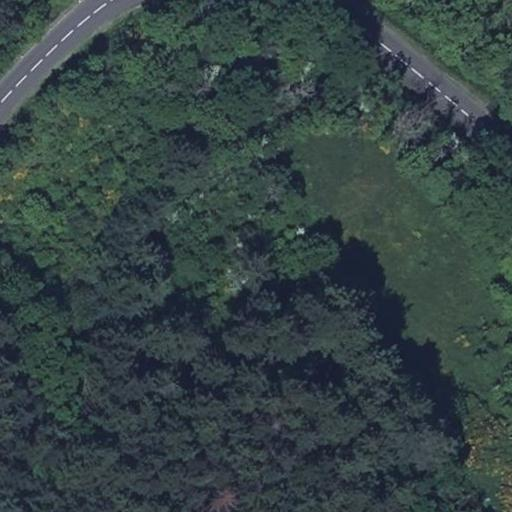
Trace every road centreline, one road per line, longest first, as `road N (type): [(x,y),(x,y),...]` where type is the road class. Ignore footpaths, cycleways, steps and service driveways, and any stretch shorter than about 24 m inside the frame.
road 1 (secondary): [(511,157),(330,0)]
road 2 (secondary): [(111,0),(0,111)]
